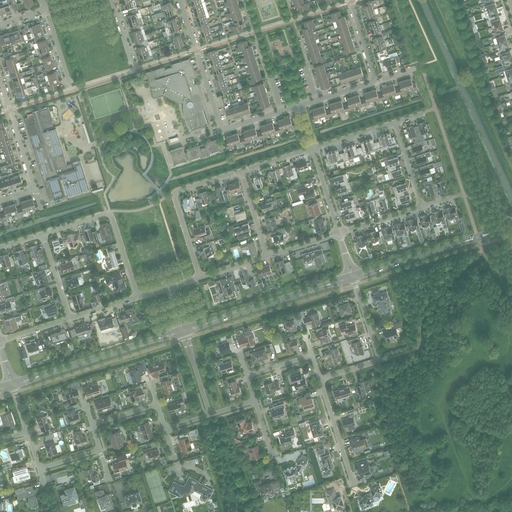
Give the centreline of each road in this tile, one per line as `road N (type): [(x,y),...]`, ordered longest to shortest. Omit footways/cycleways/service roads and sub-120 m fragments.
road 1 (residential): [(198,277),(174,193),(241,171)]
road 2 (residential): [(138,296),(109,214),(42,233)]
road 3 (residential): [(320,379),(376,359),(353,279)]
road 4 (residential): [(222,127),(179,0)]
